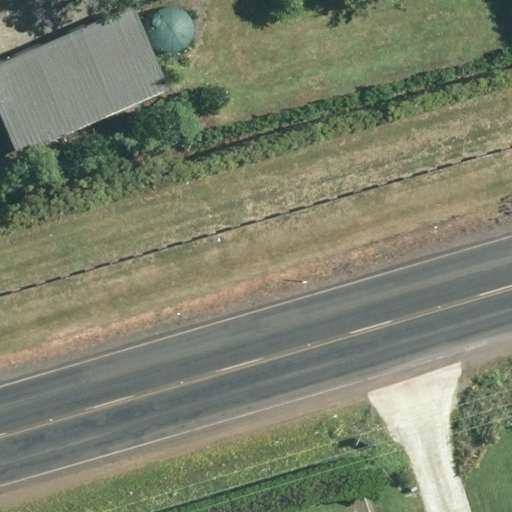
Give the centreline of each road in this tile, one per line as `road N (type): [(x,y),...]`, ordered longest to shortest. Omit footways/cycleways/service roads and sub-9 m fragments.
road 1 (tertiary): [(0,431),(511,281)]
road 2 (unknown): [(339,332),(399,511)]
